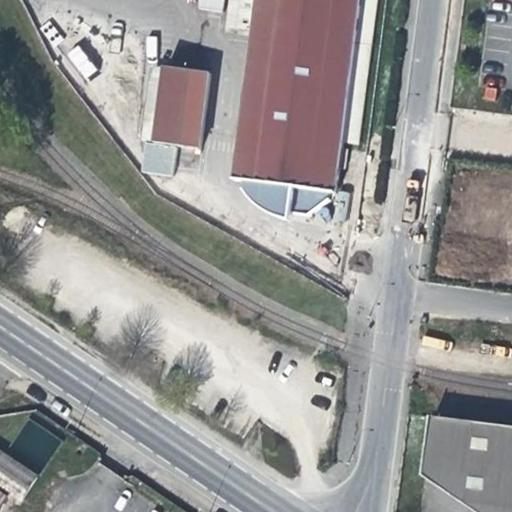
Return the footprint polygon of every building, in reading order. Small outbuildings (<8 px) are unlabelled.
[(336,194),(342,143),(352,145),(370,0),(256,0),(235,180),(242,181),(241,190),(259,212),(283,223),(290,216),(308,219),(326,202),(328,193),(336,194)] [(66,54),(84,78),(96,70),(79,45),(66,54)] [(166,67),(164,80),(156,143),(201,150),(211,73),(166,67)] [(511,511),(511,426),(432,416),(423,475),(476,511),(511,511)] [(14,451),(46,461),(55,434),(23,424),(14,451)] [(0,451),(0,491),(9,497),(18,502),(36,474),(0,451)] [(0,510),(9,497),(0,491),(0,510)]
